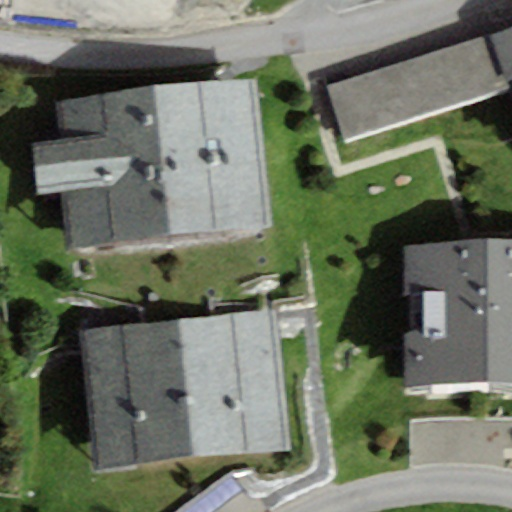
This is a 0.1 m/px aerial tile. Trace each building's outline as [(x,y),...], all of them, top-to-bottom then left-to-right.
[(511,41),(492,47),(511,109),(511,41)] [(498,108),(478,45),(326,95),(346,158),(498,108)] [(256,97),(59,119),(64,163),(32,166),(38,219),(66,216),(72,276),(274,254),(256,97)] [(511,264),(406,264),(406,426),(511,426),(511,264)] [(274,320),(79,340),(94,491),(289,471),(274,320)]
